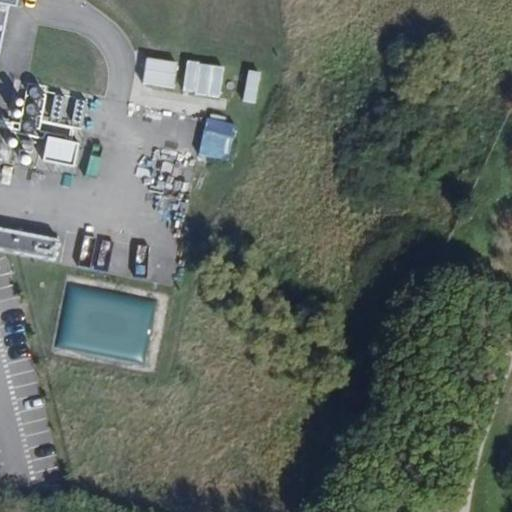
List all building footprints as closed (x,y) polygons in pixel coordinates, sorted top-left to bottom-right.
[(20,0),(0,0),(0,65),(8,0),(16,0),(20,1),(20,0)] [(220,98),(226,68),(190,61),(184,91),(220,98)] [(162,85),(173,88),(178,65),(166,63),(162,85)] [(203,157),(231,159),(233,127),(205,125),(203,157)] [(50,134),(45,155),(76,162),(81,140),(50,134)] [(61,241),(0,229),(0,246),(54,258),(61,241)] [(163,298),(73,282),(61,348),(151,364),(163,298)]
